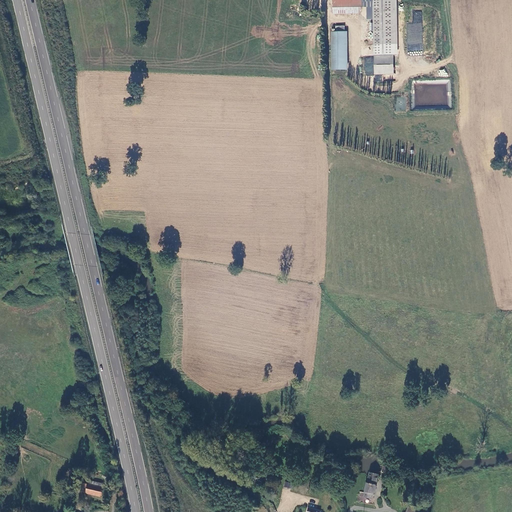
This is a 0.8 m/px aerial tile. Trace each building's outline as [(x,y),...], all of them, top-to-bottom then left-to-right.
[(333,0),(334,11),(362,10),(361,0),(333,0)] [(373,0),(375,44),(397,44),(395,0),(373,0)] [(413,24),(407,24),(407,51),(422,51),(422,11),(413,11),(413,24)] [(333,71),(349,70),(348,33),(333,33),(333,71)] [(364,56),(364,75),(373,75),(373,56),(364,56)] [(376,74),(395,74),(394,56),(375,57),(376,74)] [(369,483),(367,482),(365,492),(364,497),(372,499),(379,474),(372,472),(369,483)] [(101,497),(104,487),(88,484),(86,493),(101,497)]
